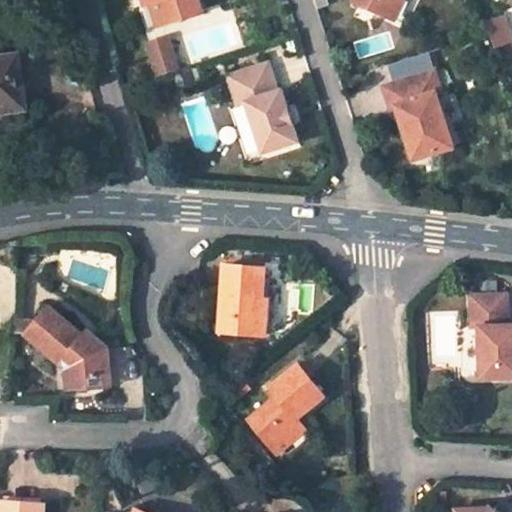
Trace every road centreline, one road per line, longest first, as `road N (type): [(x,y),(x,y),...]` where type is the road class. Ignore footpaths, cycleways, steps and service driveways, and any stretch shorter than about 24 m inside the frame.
road 1 (residential): [(147,205),(158,256),(144,298),(146,323),(182,375),(187,405),(161,434),(15,431)]
road 2 (unclassified): [(387,457),(374,218)]
road 3 (unclassified): [(374,218),(147,205)]
road 4 (residential): [(92,0),(147,205)]
road 5 (unclassified): [(147,205),(64,203),(0,213)]
road 6 (unclassified): [(511,238),(374,218)]
road 7 (residential): [(387,457),(511,469)]
